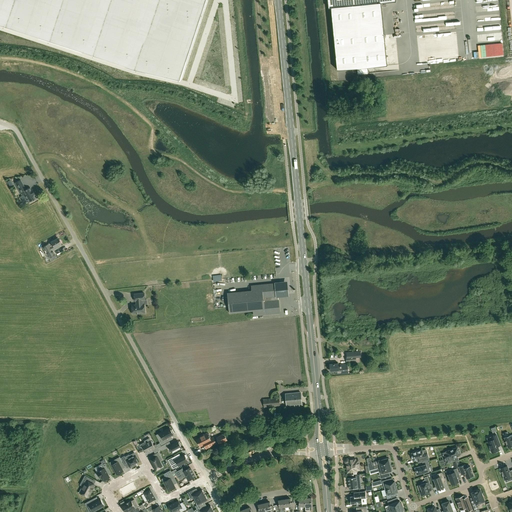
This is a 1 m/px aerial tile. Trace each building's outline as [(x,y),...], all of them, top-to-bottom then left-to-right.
[(0,0),(0,24),(135,69),(180,80),(206,0),(0,0)] [(337,70),(357,68),(358,75),(368,74),(368,67),(387,65),(381,3),(396,2),(395,0),(327,0),(329,8),(331,8),(337,70)] [(35,194),(34,193),(32,190),(31,190),(30,187),(26,189),(20,180),(15,183),(22,196),(23,195),(28,202),(30,201),(31,202),(35,200),(34,199),(35,198),(33,195),(35,194)] [(49,258),(55,255),(52,251),(60,247),(59,246),(61,244),(58,238),(51,242),(52,245),(50,246),(49,244),(43,247),(49,258)] [(252,291),(228,293),(229,310),(230,313),(251,311),(256,310),(257,315),(280,313),(279,300),(277,300),(277,296),(278,296),(277,283),(251,286),(252,291)] [(145,313),(144,304),(143,304),(142,300),(145,300),(144,293),(134,294),(135,301),(136,301),(137,305),(132,305),(133,314),(145,313)] [(356,357),(357,357),(357,356),(360,355),(360,351),(347,352),(348,357),(346,357),(347,362),(356,361),(356,357)] [(338,363),(330,364),(331,371),(335,371),(335,374),(348,373),(347,364),(338,365),(338,363)] [(300,392),(285,394),(287,405),(302,404),(300,392)] [(263,399),(264,408),(280,406),(279,398),(263,399)] [(167,438),(171,436),(173,435),(173,434),(174,433),(172,430),(171,430),(170,428),(160,433),(163,440),(160,442),(161,445),(168,441),(167,438)] [(204,444),(206,449),(216,444),(213,438),(210,439),(210,438),(211,438),(209,434),(208,434),(207,433),(200,436),(201,438),(197,440),(200,446),(204,444)] [(220,444),(227,440),(224,434),(217,438),(220,444)] [(496,435),(491,437),(492,440),(488,442),(490,448),(489,448),(491,452),(492,451),(492,453),(495,452),(495,453),(498,451),(498,450),(499,450),(497,446),(500,445),(499,442),(496,435)] [(145,442),(140,445),(142,448),(144,448),(146,453),(149,451),(149,452),(153,450),(155,453),(160,450),(158,448),(158,447),(155,448),(151,441),(148,442),(146,443),(145,442)] [(178,442),(178,441),(171,445),(169,442),(164,444),(166,448),(169,446),(172,453),(181,448),(180,445),(181,445),(179,441),(178,442)] [(443,454),(443,456),(446,464),(454,461),(453,458),(460,455),(457,447),(446,452),(446,453),(443,454)] [(426,450),(422,451),(422,450),(417,452),(416,451),(412,452),(413,453),(411,453),(412,456),(411,456),(412,460),(413,460),(413,461),(418,459),(418,462),(429,460),(426,450)] [(162,466),(159,461),(157,457),(160,455),(158,452),(153,455),(155,458),(150,460),(156,470),(156,469),(157,470),(161,468),(160,467),(162,466)] [(134,453),(129,456),(130,458),(126,460),(125,457),(124,456),(121,458),(125,465),(128,464),(129,466),(130,468),(135,465),(134,464),(137,462),(136,459),(137,458),(134,453)] [(175,456),(168,460),(171,466),(177,463),(178,466),(188,461),(187,458),(186,455),(185,455),(184,454),(181,456),(177,459),(175,456)] [(118,462),(112,465),(117,475),(123,471),(120,464),(123,463),(120,457),(116,459),(118,462)] [(383,460),(378,461),(379,464),(373,466),(372,463),(368,464),(369,470),(390,465),(389,462),(390,462),(389,459),(388,459),(388,458),(387,459),(387,457),(383,459),(383,460)] [(348,466),(348,468),(347,468),(347,469),(347,472),(357,471),(356,470),(359,470),(358,460),(355,461),(355,459),(349,460),(349,459),(348,459),(347,459),(346,459),(345,460),(345,461),(345,462),(346,463),(347,465),(347,466),(348,466)] [(423,465),(415,468),(417,474),(425,472),(425,473),(430,472),(430,471),(429,471),(428,467),(430,467),(428,461),(422,462),(423,465)] [(109,469),(106,463),(103,465),(104,468),(98,471),(98,472),(97,473),(100,478),(101,477),(103,481),(110,478),(106,471),(109,469)] [(465,464),(464,465),(459,467),(462,475),(465,473),(467,479),(474,476),(470,466),(466,468),(465,464)] [(391,468),(390,465),(369,470),(369,471),(378,468),(381,479),(386,477),(385,473),(392,471),(391,471),(393,470),(392,467),(391,468)] [(511,471),(510,472),(510,471),(509,471),(507,466),(505,467),(505,466),(504,467),(504,466),(500,467),(501,468),(500,468),(501,469),(499,470),(501,473),(502,473),(504,479),(510,477),(511,480),(511,479),(511,471)] [(189,481),(195,477),(190,467),(184,471),(182,468),(175,472),(178,477),(184,473),(189,481)] [(452,473),(448,474),(452,484),(454,483),(455,484),(458,483),(458,482),(456,476),(459,474),(457,468),(451,470),(452,473)] [(167,480),(164,482),(169,491),(175,487),(174,484),(171,480),(175,478),(172,474),(172,472),(170,470),(164,474),(165,477),(167,480)] [(442,472),(437,474),(438,477),(434,479),(438,490),(444,487),(441,480),(445,479),(442,472)] [(356,479),(360,479),(360,475),(356,475),(356,477),(348,478),(349,489),(357,488),(357,489),(361,489),(361,485),(357,485),(356,479)] [(89,482),(91,479),(85,476),(83,479),(86,481),(83,487),(82,486),(79,493),(85,496),(85,495),(88,497),(95,485),(89,482)] [(432,490),(430,485),(427,476),(424,478),(425,480),(423,481),(424,484),(420,485),(422,491),(420,492),(421,496),(430,492),(429,491),(432,490)] [(385,490),(396,487),(394,481),(389,482),(388,479),(382,481),(384,486),(386,486),(387,489),(385,490)] [(397,492),(396,487),(385,490),(387,499),(393,497),(392,493),(397,492)] [(152,501),(154,500),(156,499),(150,489),(144,493),(148,501),(143,504),(145,509),(154,504),(152,501)] [(193,497),(194,500),(205,495),(202,489),(198,491),(196,493),(194,490),(188,493),(191,499),(193,497)] [(479,503),(484,501),(483,497),(483,496),(482,493),(481,494),(480,490),(479,490),(478,489),(473,491),(473,492),(472,493),(475,500),(471,501),(474,511),(476,511),(479,511),(477,505),(480,505),(479,503)] [(365,492),(359,492),(354,493),(354,496),(350,497),(350,498),(349,498),(350,501),(351,501),(351,504),(362,503),(361,499),(366,498),(365,492)] [(195,506),(197,509),(202,506),(200,504),(204,502),(207,500),(205,495),(194,500),(197,505),(195,506)] [(467,497),(464,498),(463,496),(456,499),(460,510),(464,508),(466,511),(472,509),(467,497)] [(290,498),(284,499),(285,507),(289,506),(289,509),(293,508),(292,502),(291,503),(290,498)] [(100,499),(98,500),(93,503),(91,500),(85,503),(87,507),(90,506),(93,511),(104,506),(100,499)] [(285,507),(284,499),(278,500),(279,504),(278,505),(278,510),(282,510),(286,510),(285,507)] [(387,501),(391,511),(403,506),(401,503),(400,503),(399,501),(394,503),(392,499),(387,501)] [(136,509),(131,501),(130,501),(125,504),(122,506),(124,511),(126,511),(130,510),(130,511),(129,511),(136,511),(140,510),(138,507),(136,509)] [(169,506),(168,507),(170,511),(171,510),(171,511),(173,511),(179,509),(181,511),(186,509),(183,502),(180,504),(178,501),(169,506)] [(456,511),(455,506),(452,508),(449,501),(442,504),(445,511),(456,511)] [(270,502),(264,503),(265,510),(269,510),(269,511),(270,511),(273,511),(272,506),(271,506),(270,502)]
